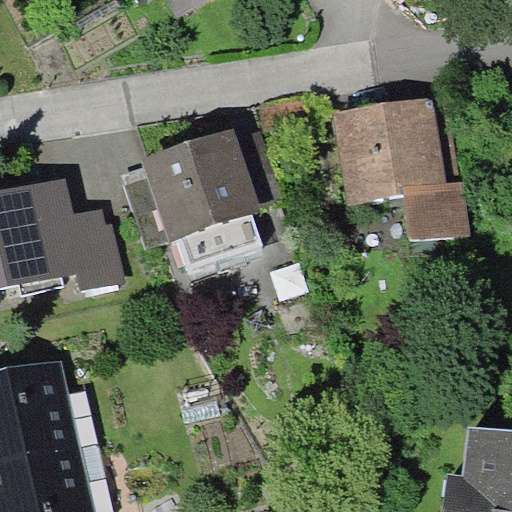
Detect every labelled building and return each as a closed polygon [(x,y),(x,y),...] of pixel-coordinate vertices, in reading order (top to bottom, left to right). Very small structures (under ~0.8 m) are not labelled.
[(161,0),(172,19),(204,0),(161,0)] [(462,239),(441,106),(334,123),(348,210),(398,202),(407,262),(431,258),(429,245),(462,239)] [(141,256),(247,219),(223,146),(145,173),(147,179),(118,189),(141,256)] [(77,296),(115,287),(103,239),(97,240),(92,221),(64,227),(59,206),(57,206),(54,195),(29,201),(32,212),(12,216),(10,211),(6,207),(0,206),(0,205),(0,292),(72,276),(77,296)] [(0,511),(107,511),(80,396),(55,402),(50,375),(0,386),(0,511)] [(511,511),(511,461),(511,460),(511,445),(464,439),(455,508),(461,508),(460,511),(511,511)]
